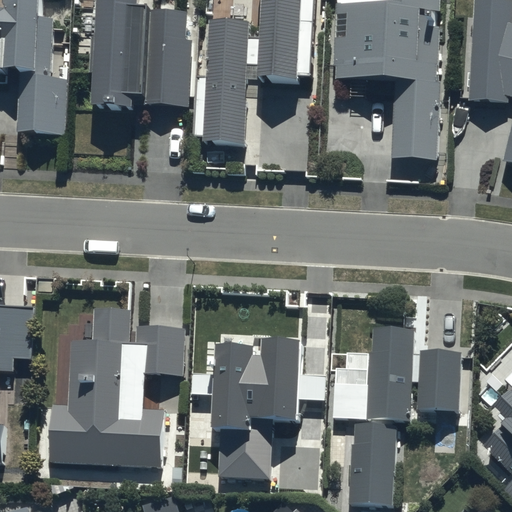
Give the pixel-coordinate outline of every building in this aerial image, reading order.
[(42,0),(7,0),(7,15),(0,14),(0,76),(20,78),(18,131),(62,133),(65,79),(39,77),(40,70),(51,71),(54,15),(42,14),(42,0)] [(101,0),(96,108),(133,110),(133,100),(147,101),(147,106),(188,108),(191,43),(182,43),(183,13),(134,11),(134,0),(101,0)] [(266,0),(265,39),(250,39),(250,26),(210,24),(205,146),(246,148),(250,67),(266,67),(265,87),(303,89),(303,79),(312,80),(315,0),(266,0)] [(339,8),(335,82),(397,85),(396,115),(396,166),(444,166),(444,86),(442,85),(442,78),(452,78),(452,38),(447,38),(447,26),(451,26),(451,17),(445,17),(445,0),(395,0),(395,11),(339,8)] [(511,6),(477,4),(473,106),(509,109),(509,102),(511,102),(511,140),(506,167),(511,168),(511,6)] [(0,471),(6,472),(8,434),(0,433),(0,412),(2,379),(16,380),(16,366),(33,367),(36,316),(0,313),(0,471)] [(189,337),(135,334),(136,320),(98,318),(96,350),(75,348),(71,412),(56,411),(53,470),(165,477),(169,418),(148,417),(150,385),(186,387),(189,337)] [(421,419),(463,420),(465,362),(423,360),(423,361),(418,361),(419,338),(375,336),(374,361),(350,360),(349,376),(338,376),(336,426),(366,427),(365,432),(359,432),(358,454),(353,454),(350,511),(397,511),(401,432),(414,433),(415,391),(422,391),(421,419)] [(259,346),(215,344),(210,432),(220,432),(217,481),(271,483),(274,421),(298,422),(299,399),(324,400),(325,375),(300,374),(301,339),(259,337),(259,346)] [(511,372),(504,381),(511,388),(494,405),(508,419),(484,443),(511,471),(511,477),(504,486),(511,493),(511,372)]
